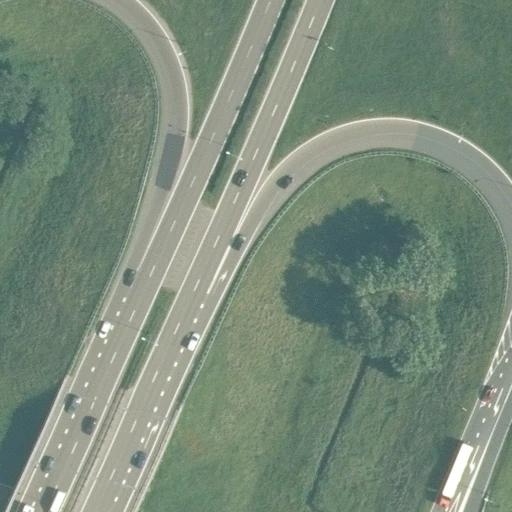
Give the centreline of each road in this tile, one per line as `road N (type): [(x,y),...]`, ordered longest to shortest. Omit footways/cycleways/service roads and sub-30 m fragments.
road 1 (primary): [(196,286),(290,164),(363,128),(440,135),(485,163),(511,194)]
road 2 (primary): [(196,286),(319,0)]
road 3 (trunk): [(268,0),(148,275)]
road 4 (trunk): [(122,0),(157,36),(179,100),(148,275)]
road 5 (trunk): [(148,275),(42,511)]
road 6 (primary): [(93,511),(196,286)]
